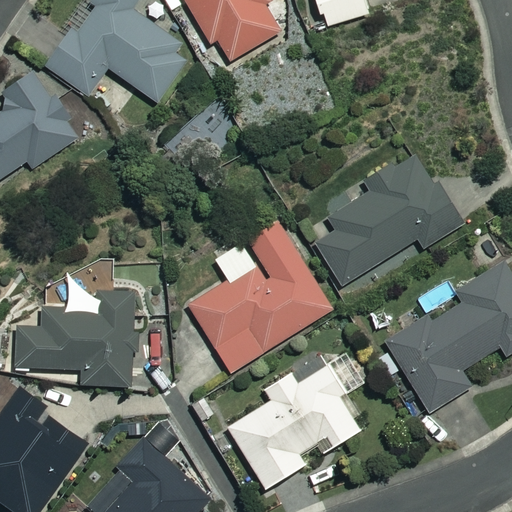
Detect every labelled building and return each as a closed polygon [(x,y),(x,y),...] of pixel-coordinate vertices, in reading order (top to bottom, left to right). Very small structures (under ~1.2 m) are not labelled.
[(182,50),(187,43),(141,11),(148,0),(94,0),(49,68),(93,98),(113,69),(163,103),(194,58),(182,50)] [(187,0),(211,43),(219,39),(231,61),(281,34),(265,5),(271,1),(270,0),(187,0)] [(318,0),(326,27),(370,13),(366,0),(318,0)] [(0,112),(0,179),(28,162),(32,168),(83,136),(39,67),(0,91),(9,106),(0,112)] [(464,224),(418,152),(366,185),(371,192),(330,218),(337,230),(317,243),(344,285),(417,238),(425,250),(464,224)] [(333,310),(279,221),(216,259),(229,280),(190,304),(231,372),(333,310)] [(511,352),(511,273),(505,262),(458,291),(462,298),(389,343),(431,413),(472,387),(462,370),(502,346),(508,355),(511,352)] [(41,328),(18,326),(15,372),(31,373),(32,367),(83,370),(82,384),(131,387),(138,291),(106,288),(104,315),(42,311),(41,328)] [(348,390),(332,364),(300,383),(293,372),(266,389),(273,400),(229,426),(267,489),(307,465),(300,454),(318,443),(324,453),(362,431),(340,395),(348,390)] [(48,406),(21,387),(0,416),(0,499),(17,511),(39,511),(88,443),(44,411),(48,406)] [(202,511),(213,499),(144,439),(118,469),(134,484),(110,511),(202,511)]
